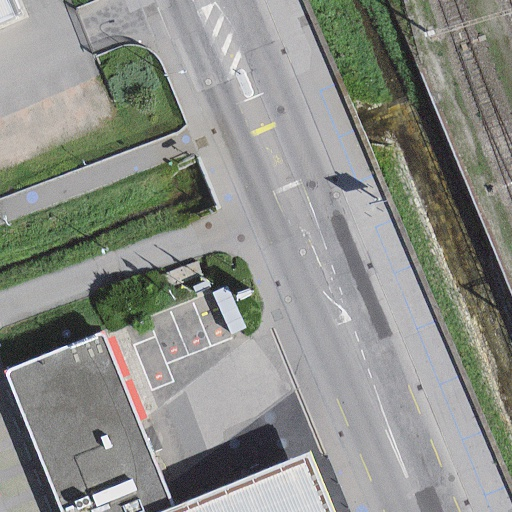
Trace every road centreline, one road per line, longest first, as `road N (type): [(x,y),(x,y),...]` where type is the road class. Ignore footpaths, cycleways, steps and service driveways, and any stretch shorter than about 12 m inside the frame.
road 1 (primary): [(419,511),(289,197)]
road 2 (residential): [(0,315),(289,197)]
road 3 (track): [(0,217),(258,123)]
road 4 (primary): [(289,197),(208,0)]
